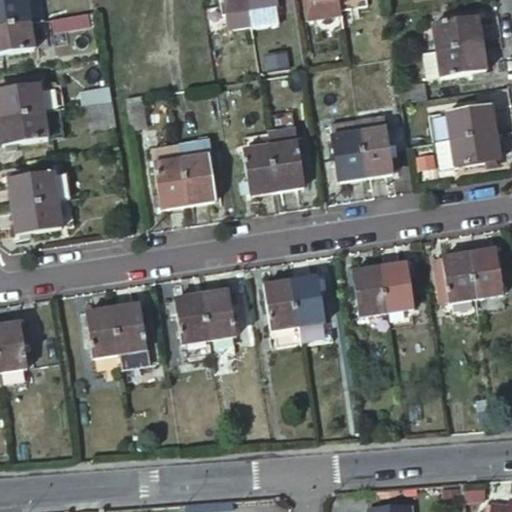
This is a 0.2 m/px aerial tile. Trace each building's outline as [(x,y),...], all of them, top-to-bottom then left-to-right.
[(0,0),(0,27),(29,24),(43,22),(39,0),(0,0)] [(225,9),(248,5),(247,0),(220,0),(222,9),(225,9)] [(248,5),(250,20),(276,16),(274,1),(248,5)] [(225,9),(227,24),(250,20),(248,5),(225,9)] [(51,31),(89,23),(86,11),(49,18),(51,31)] [(431,25),(435,51),(481,44),(477,18),(431,25)] [(29,24),(0,27),(0,55),(33,50),(29,24)] [(435,51),(439,80),(485,72),(481,44),(435,51)] [(0,90),(0,118),(43,112),(63,109),(59,84),(39,87),(38,84),(0,90)] [(424,84),(398,88),(400,103),(426,99),(424,84)] [(110,87),(85,91),(87,105),(112,101),(110,87)] [(126,99),(130,128),(146,126),(143,97),(126,99)] [(112,101),(87,105),(90,129),(116,125),(112,101)] [(445,114),(448,140),(494,134),(490,107),(445,114)] [(0,118),(0,137),(1,146),(46,139),(43,112),(0,118)] [(365,179),(392,175),(391,168),(388,149),(385,129),(382,129),(380,118),(356,122),(365,179)] [(338,183),(365,179),(356,122),(329,126),(338,183)] [(294,129),(268,133),(270,147),(296,143),(294,129)] [(448,140),(452,168),(498,161),(494,134),(448,140)] [(207,143),(179,147),(181,160),(207,156),(209,156),(207,143)] [(277,192),(303,188),(296,143),(270,147),(277,192)] [(153,152),(161,210),(188,206),(181,160),(179,147),(153,152)] [(395,148),(388,149),(391,168),(398,167),(395,148)] [(214,202),(207,156),(181,160),(188,206),(214,202)] [(7,183),(11,210),(56,202),(68,201),(64,176),(52,178),(51,176),(7,183)] [(68,201),(56,202),(60,230),(71,228),(68,201)] [(56,202),(11,210),(15,236),(60,230),(56,202)] [(476,309),(504,304),(495,249),(468,254),(476,309)] [(451,313),(476,309),(468,254),(442,258),(451,313)] [(386,313),(414,308),(407,263),(379,267),(386,313)] [(360,317),(386,313),(379,267),(354,271),(355,283),(360,317)] [(298,326),(325,322),(319,276),(291,281),(298,326)] [(271,330),(298,326),(291,281),(265,285),(271,330)] [(230,291),(201,295),(208,341),(209,350),(235,347),(233,337),(236,336),(230,291)] [(201,295),(176,299),(183,345),(208,341),(201,295)] [(122,369),(150,365),(141,304),(114,308),(122,369)] [(96,372),(122,369),(114,308),(87,313),(96,372)] [(0,384),(0,388),(25,384),(23,369),(27,369),(24,350),(20,330),(19,323),(0,326),(0,384)] [(27,329),(20,330),(24,350),(30,349),(27,329)] [(463,491),(464,501),(482,499),(482,489),(463,491)] [(511,511),(511,509),(506,508),(507,504),(493,502),(491,511),(511,511)]
